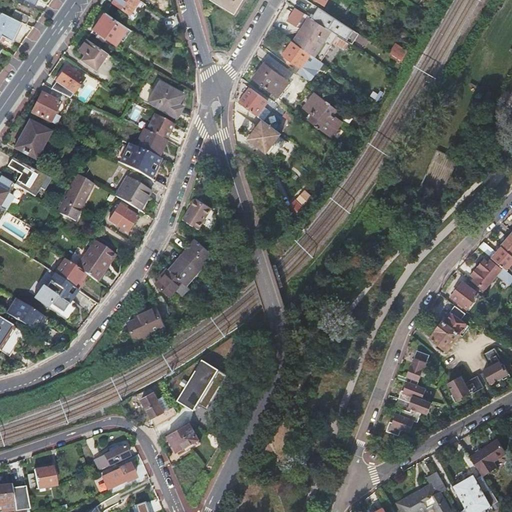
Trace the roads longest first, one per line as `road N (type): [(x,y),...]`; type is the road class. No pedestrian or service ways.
road 1 (residential): [(208,511),(265,395),(277,348),(213,94)]
road 2 (residential): [(213,94),(157,237),(91,332),(69,355),(0,385)]
road 3 (residential): [(511,196),(454,255),(402,332),(342,493)]
road 4 (residential): [(0,459),(122,423),(144,436),(177,511)]
road 5 (residential): [(511,399),(342,493)]
road 6 (secondary): [(0,110),(77,0)]
